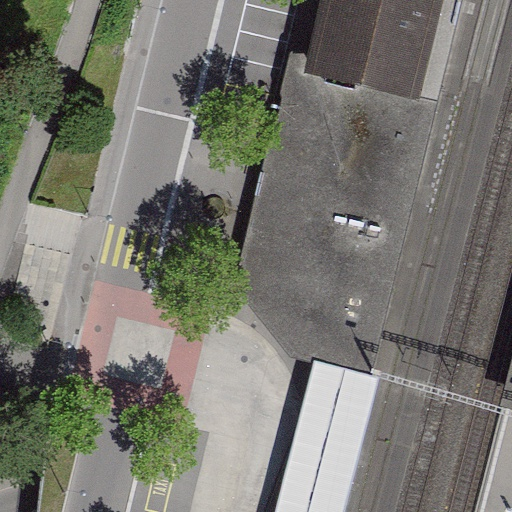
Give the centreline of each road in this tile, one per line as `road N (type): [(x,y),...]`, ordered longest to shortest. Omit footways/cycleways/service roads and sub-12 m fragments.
road 1 (secondary): [(511,408),(35,511)]
road 2 (tertiary): [(194,0),(131,251),(116,375)]
road 3 (tertiary): [(116,375),(111,451),(96,511)]
